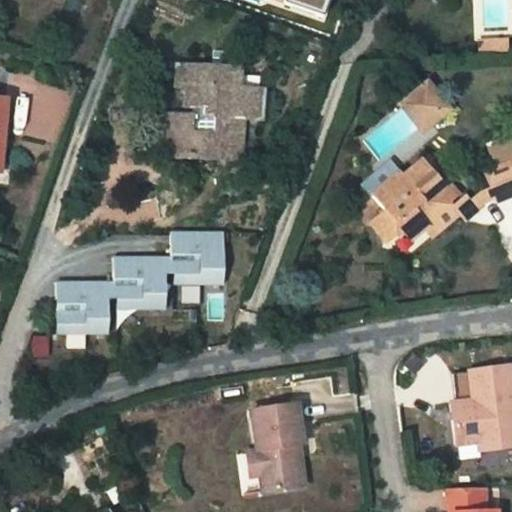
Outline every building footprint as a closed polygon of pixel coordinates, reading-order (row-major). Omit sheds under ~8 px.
[(500,42),(493,43),(493,55),(501,55),(500,42)] [(493,43),(475,44),(476,56),(493,55),(493,43)] [(174,73),(172,95),(171,115),(192,116),(193,124),(203,124),(202,141),(180,139),(182,123),(153,121),(152,135),(156,137),(155,164),(218,168),(221,126),(233,127),(254,128),(255,97),(230,95),(231,78),(174,73)] [(172,95),(174,73),(161,73),(160,93),(172,95)] [(412,91),(405,98),(428,124),(435,117),(412,91)] [(405,98),(385,114),(388,118),(405,137),(408,141),(428,124),(405,98)] [(221,126),(218,168),(230,169),(233,127),(221,126)] [(480,172),(483,182),(486,192),(489,200),(511,191),(511,178),(507,164),(511,162),(511,148),(510,142),(486,149),(492,168),(480,172)] [(438,211),(441,207),(438,202),(453,188),(421,157),(398,177),(394,173),(371,196),(384,210),(403,228),(411,237),(425,225),(438,211)] [(450,222),(467,206),(469,204),(486,192),(483,182),(473,188),(461,196),(457,193),(441,207),(438,211),(445,218),(450,222)] [(389,241),(403,228),(384,210),(371,223),(389,241)] [(445,218),(438,211),(425,225),(432,231),(445,218)] [(164,258),(164,276),(167,276),(167,286),(218,286),(218,234),(166,234),(165,258),(164,258)] [(107,282),(107,300),(110,300),(110,310),(160,310),(160,275),(164,276),(164,258),(108,258),(108,283),(107,282)] [(107,282),(51,282),(51,334),(103,334),(103,300),(107,300),(107,282)] [(448,451),(471,450),(490,449),(491,458),(511,457),(511,414),(510,377),(451,380),(452,409),(446,410),(448,451)] [(244,430),(250,470),(254,495),(256,511),(297,505),(293,473),(286,474),(285,466),(292,466),(295,465),(289,423),(244,430)] [(471,459),(491,458),(490,449),(471,450),(471,459)] [(243,497),(254,495),(250,470),(240,472),(243,497)] [(478,511),(478,503),(441,504),(441,511),(478,511)]
